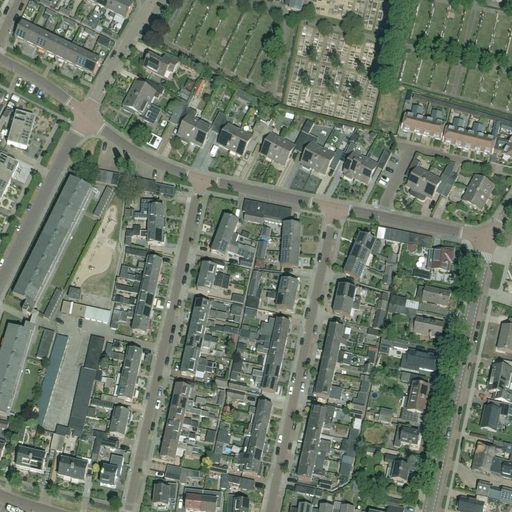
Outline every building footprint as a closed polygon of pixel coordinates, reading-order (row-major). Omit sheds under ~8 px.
[(109,0),(97,0),(94,6),(100,9),(99,12),(102,14),(109,0)] [(118,0),(109,0),(102,14),(104,15),(105,12),(113,16),(121,1),(118,0)] [(290,0),(290,6),(289,9),(300,11),(302,0),(290,0)] [(121,1),(113,16),(124,21),(131,7),(121,1)] [(93,25),(86,22),(84,26),(94,31),(96,27),(93,25)] [(23,43),(31,28),(21,23),(13,38),(23,43)] [(40,33),(31,28),(23,43),(33,48),(40,33)] [(40,33),(33,48),(43,52),(50,38),(40,33)] [(110,42),(100,37),(96,45),(106,50),(110,42)] [(50,38),(43,52),(52,57),(60,43),(50,38)] [(69,47),(60,43),(52,57),(62,62),(69,47)] [(69,47),(62,62),(72,67),(79,52),(76,50),(78,45),(73,43),(70,48),(69,47)] [(79,52),(72,67),(81,72),(89,57),(79,52)] [(176,64),(163,57),(160,62),(148,56),(142,68),(162,79),(166,71),(171,74),(176,64)] [(99,62),(89,57),(81,72),(92,77),(99,62)] [(134,83),(128,95),(148,105),(152,98),(157,101),(163,90),(145,81),(142,87),(134,83)] [(205,83),(200,81),(192,96),(197,98),(205,83)] [(152,107),(148,105),(128,95),(122,107),(123,108),(122,109),(123,111),(126,112),(128,112),(128,110),(141,117),(140,120),(147,123),(152,113),(149,111),(152,107)] [(182,113),(175,126),(180,129),(176,137),(181,139),(180,142),(187,146),(189,143),(199,123),(193,120),(197,113),(190,110),(190,111),(185,108),(182,113)] [(405,116),(402,130),(401,132),(412,134),(418,109),(413,108),(411,117),(405,116)] [(176,109),(169,123),(175,126),(182,113),(176,109)] [(418,109),(412,134),(421,136),(425,121),(420,119),(422,110),(418,109)] [(0,130),(9,112),(5,110),(0,119),(0,130)] [(431,122),(425,121),(421,136),(431,139),(437,113),(433,112),(431,122)] [(437,113),(431,139),(441,141),(445,125),(439,124),(441,114),(437,113)] [(14,114),(10,129),(29,135),(34,119),(14,114)] [(210,129),(199,123),(189,143),(200,149),(209,132),(215,135),(225,117),(218,114),(210,129)] [(225,117),(215,135),(220,138),(216,146),(229,152),(239,132),(232,128),(233,122),(230,120),(225,117)] [(485,138),(481,154),(492,156),(492,153),(493,149),(495,141),(499,125),(500,120),(490,117),(489,122),(494,123),(491,139),(485,138)] [(446,129),(442,144),(453,147),(459,121),(454,120),(452,130),(446,129)] [(511,123),(502,120),(500,130),(505,131),(511,133),(511,138),(511,123)] [(293,147),(282,141),(271,162),(283,168),(292,150),(298,153),(300,149),(307,136),(313,124),(307,121),(293,147)] [(459,121),(453,147),(462,149),(466,134),(460,132),(463,122),(459,121)] [(250,138),(239,132),(229,152),(240,158),(244,150),(250,153),(255,144),(257,144),(266,128),(256,123),(251,132),(253,133),(250,138)] [(471,135),(466,134),(462,149),(472,151),(478,126),(474,125),(471,135)] [(482,127),(478,126),(472,151),(481,154),(485,138),(480,137),(482,127)] [(266,128),(257,144),(263,147),(259,155),(271,162),(282,141),(270,135),(272,131),(266,128)] [(29,135),(10,129),(5,145),(25,150),(29,135)] [(359,136),(354,134),(351,141),(355,144),(359,136)] [(155,150),(160,141),(148,135),(143,144),(155,150)] [(303,156),(299,164),(302,165),(301,168),(308,171),(309,169),(311,170),(322,150),(314,146),(317,141),(313,139),(307,136),(300,149),(306,152),(303,156)] [(498,140),(497,145),(507,147),(511,149),(511,138),(509,143),(498,140)] [(354,180),(365,160),(359,157),(361,154),(354,151),(356,148),(350,145),(343,158),(348,161),(342,174),(344,175),(343,178),(351,182),(352,179),(354,180)] [(493,149),(492,153),(502,156),(511,161),(511,149),(507,147),(504,152),(493,149)] [(322,150),(311,170),(324,177),(328,169),(329,167),(335,170),(343,154),(336,150),(333,156),(322,150)] [(377,166),(365,160),(354,180),(366,186),(375,169),(382,172),(391,153),(385,150),(377,166)] [(0,175),(9,181),(17,166),(5,160),(7,155),(0,151),(0,175)] [(413,161),(407,173),(412,176),(406,189),(411,191),(409,195),(409,198),(415,201),(428,175),(418,169),(420,164),(413,161)] [(101,173),(95,171),(93,183),(99,184),(101,173)] [(101,173),(99,184),(105,185),(107,174),(101,173)] [(113,175),(107,174),(105,185),(110,186),(113,175)] [(451,174),(449,179),(446,185),(452,188),(458,177),(451,174)] [(0,175),(0,193),(3,195),(9,181),(0,175)] [(113,175),(110,186),(116,187),(119,176),(113,175)] [(428,175),(415,201),(421,204),(424,202),(426,199),(431,201),(435,194),(440,196),(446,185),(449,179),(441,175),(439,180),(428,175)] [(468,190),(487,200),(494,187),(474,177),(468,190)] [(90,189),(89,188),(70,179),(64,193),(84,203),(90,189)] [(136,191),(138,180),(132,179),(129,190),(136,191)] [(147,194),(153,195),(155,185),(156,183),(149,182),(147,194)] [(153,195),(152,197),(159,198),(161,186),(155,185),(153,195)] [(446,185),(440,196),(446,200),(452,188),(446,185)] [(93,216),(98,219),(112,191),(106,188),(93,216)] [(487,200),(468,190),(461,202),(481,212),(487,200)] [(64,193),(58,206),(77,215),(84,203),(64,193)] [(163,207),(158,207),(159,201),(141,201),(140,215),(141,215),(141,220),(148,221),(163,221),(163,207)] [(245,202),(244,203),(242,213),(245,214),(248,214),(250,203),(245,202)] [(250,203),(248,214),(254,216),(256,204),(250,203)] [(262,205),(256,204),(254,216),(260,217),(262,205)] [(262,205),(260,217),(265,218),(268,206),(262,205)] [(58,206),(51,219),(71,228),(77,215),(58,206)] [(274,208),(268,206),(265,218),(271,219),(274,208)] [(274,208),(271,219),(277,220),(280,209),(274,208)] [(280,209),(277,220),(280,221),(283,221),(285,210),(280,209)] [(285,210),(283,221),(289,223),(291,211),(285,210)] [(134,211),(128,211),(127,219),(133,219),(133,220),(141,220),(141,215),(140,215),(134,215),(134,211)] [(222,214),(217,229),(219,230),(233,235),(238,223),(231,220),(232,218),(222,214)] [(245,214),(243,222),(262,225),(262,222),(263,217),(260,217),(254,216),(248,214),(245,214)] [(71,228),(51,219),(45,231),(65,241),(71,228)] [(148,233),(162,234),(162,229),(165,229),(165,221),(163,221),(148,221),(148,233)] [(284,226),(283,240),(299,241),(300,227),(284,226)] [(270,230),(262,229),(260,237),(269,239),(270,230)] [(219,230),(215,242),(229,247),(233,235),(219,230)] [(65,241),(45,231),(38,244),(58,254),(65,241)] [(397,232),(391,231),(388,242),(394,243),(397,232)] [(140,232),(140,238),(140,239),(147,239),(147,245),(162,246),(162,244),(164,244),(164,237),(162,237),(162,234),(148,233),(140,232)] [(397,232),(394,243),(400,244),(402,233),(397,232)] [(402,233),(400,244),(406,246),(408,234),(402,233)] [(360,234),(354,247),(370,254),(376,241),(360,234)] [(414,236),(408,234),(406,246),(412,247),(414,236)] [(420,237),(414,236),(412,247),(418,248),(420,237)] [(426,238),(420,237),(418,248),(423,249),(426,238)] [(426,238),(423,249),(429,250),(432,239),(426,238)] [(283,240),(282,254),(298,255),(299,241),(283,240)] [(229,247),(215,242),(210,253),(224,258),(226,253),(244,259),(243,261),(241,260),(239,267),(251,270),(253,263),(252,263),(254,256),(236,250),(229,247)] [(259,243),(255,259),(264,261),(268,244),(259,243)] [(38,244),(32,257),(52,267),(58,254),(38,244)] [(238,245),(236,250),(254,256),(255,251),(238,245)] [(370,254),(354,247),(348,260),(365,267),(370,254)] [(429,250),(426,270),(448,273),(449,264),(452,264),(454,250),(442,249),(441,252),(433,251),(429,250)] [(126,250),(125,255),(147,260),(146,266),(138,264),(137,270),(145,272),(159,275),(162,262),(155,261),(156,255),(126,250)] [(298,255),(282,254),(281,268),(297,269),(298,255)] [(388,254),(386,262),(395,264),(397,256),(388,254)] [(52,267),(32,257),(26,270),(46,280),(52,267)] [(365,267),(348,260),(343,274),(359,280),(365,267)] [(210,262),(209,266),(202,265),(199,278),(228,284),(230,277),(215,274),(216,269),(222,270),(224,265),(210,262)] [(394,270),(385,268),(382,285),(390,286),(394,270)] [(46,280),(26,270),(19,283),(39,293),(46,280)] [(145,272),(144,278),(135,276),(135,277),(128,276),(127,281),(142,284),(157,287),(159,275),(145,272)] [(414,272),(413,278),(429,282),(431,275),(414,272)] [(253,273),(249,288),(258,290),(261,275),(253,273)] [(228,284),(199,278),(196,290),(211,293),(212,287),(227,290),(228,284)] [(278,295),(295,298),(298,285),(281,281),(278,295)] [(39,293),(19,283),(13,296),(27,303),(22,313),(30,318),(36,306),(33,305),(39,293)] [(133,289),(117,286),(116,291),(140,296),(154,299),(157,287),(142,284),(141,291),(133,289)] [(361,300),(354,298),(356,289),(338,285),(335,299),(360,305),(361,300)] [(248,297),(245,309),(257,311),(262,291),(258,290),(249,288),(247,297),(248,297)] [(424,288),(421,302),(446,308),(449,294),(424,288)] [(56,290),(49,304),(42,318),(48,321),(62,293),(56,290)] [(80,293),(69,291),(68,300),(78,302),(80,293)] [(295,298),(278,295),(268,292),(266,299),(277,301),(275,309),(292,312),(295,298)] [(116,297),(115,303),(137,308),(151,311),(154,299),(140,296),(138,302),(130,300),(130,301),(124,300),(124,299),(116,297)] [(233,296),(231,303),(243,305),(244,298),(233,296)] [(391,297),(389,304),(388,306),(389,306),(388,306),(404,309),(406,300),(391,297)] [(358,312),(360,305),(335,299),(332,313),(350,317),(351,310),(358,312)] [(378,301),(377,304),(375,318),(383,320),(387,303),(378,301)] [(196,302),(194,315),(208,318),(225,321),(226,315),(209,311),(211,305),(196,302)] [(84,319),(86,308),(62,303),(60,314),(84,319)] [(388,306),(387,314),(394,315),(395,314),(415,318),(416,312),(404,309),(388,306)] [(240,318),(242,309),(231,307),(229,316),(240,318)] [(120,313),(113,312),(113,316),(127,319),(134,320),(149,323),(151,311),(137,308),(136,314),(127,312),(127,314),(121,312),(120,313)] [(98,310),(92,309),(89,320),(95,322),(98,310)] [(101,323),(103,312),(98,310),(95,322),(101,323)] [(245,310),(244,316),(255,318),(256,312),(245,310)] [(109,313),(103,312),(101,323),(107,324),(109,313)] [(194,315),(191,327),(205,330),(223,334),(224,329),(214,327),(215,325),(207,323),(208,318),(194,315)] [(113,316),(110,330),(117,331),(119,322),(126,324),(127,319),(113,316)] [(416,318),(416,319),(411,318),(408,333),(439,339),(442,324),(416,318)] [(134,320),(131,333),(146,336),(147,330),(149,331),(151,324),(149,323),(134,320)] [(262,324),(261,330),(274,333),(287,336),(290,324),(277,321),(269,320),(268,326),(262,324)] [(511,321),(509,321),(507,329),(502,328),(497,351),(511,353),(511,321)] [(9,328),(4,342),(25,348),(29,335),(32,335),(34,328),(25,326),(23,332),(9,328)] [(240,330),(238,338),(245,339),(247,332),(248,332),(249,328),(241,326),(240,330)] [(330,326),(327,338),(340,340),(348,342),(349,337),(341,335),(343,329),(330,326)] [(191,327),(188,339),(211,344),(217,345),(218,341),(212,339),(212,338),(204,336),(205,330),(191,327)] [(274,333),(261,330),(259,336),(265,337),(264,343),(271,345),(285,348),(287,336),(274,333)] [(380,332),(368,330),(367,336),(378,339),(380,332)] [(54,334),(44,331),(36,359),(46,362),(54,334)] [(57,336),(55,342),(66,345),(68,339),(57,336)] [(327,338),(325,349),(338,352),(339,347),(351,349),(352,343),(348,342),(340,340),(327,338)] [(382,338),(379,348),(393,351),(394,349),(406,352),(408,343),(395,341),(395,340),(382,338)] [(211,344),(188,339),(186,351),(200,354),(214,357),(219,358),(220,353),(210,351),(210,350),(211,344)] [(25,348),(4,342),(0,356),(21,362),(25,348)] [(55,342),(53,347),(64,350),(66,345),(55,342)] [(103,345),(90,342),(88,347),(102,350),(103,345)] [(113,346),(107,345),(104,358),(125,363),(139,366),(142,353),(127,350),(126,357),(111,353),(113,346)] [(285,348),(271,345),(270,350),(258,347),(256,354),(269,356),(282,359),(285,348)] [(64,350),(53,347),(52,353),(63,356),(64,350)] [(102,350),(88,347),(87,353),(101,356),(102,350)] [(338,352),(325,349),(322,361),(335,364),(341,365),(343,353),(338,352)] [(186,351),(183,363),(212,369),(215,370),(217,371),(218,368),(217,365),(213,364),(206,363),(207,361),(199,359),(200,354),(186,351)] [(418,374),(419,370),(433,373),(435,373),(437,365),(435,365),(436,357),(409,351),(408,358),(403,357),(400,370),(418,374)] [(52,353),(50,359),(61,362),(63,356),(52,353)] [(87,353),(86,358),(99,361),(101,356),(87,353)] [(0,356),(0,370),(17,376),(21,362),(0,356)] [(269,356),(266,368),(280,371),(282,359),(269,356)] [(86,358),(85,364),(98,367),(99,361),(86,358)] [(50,359),(48,365),(59,368),(61,362),(50,359)] [(243,363),(234,361),(231,373),(240,375),(243,363)] [(322,361),(320,373),(333,376),(335,364),(322,361)] [(125,363),(122,375),(136,378),(139,366),(125,363)] [(212,369),(183,363),(180,375),(195,379),(196,373),(204,375),(204,373),(211,374),(212,369)] [(85,364),(84,369),(96,372),(97,372),(98,367),(85,364)] [(490,380),(509,384),(511,377),(511,364),(509,364),(507,371),(493,367),(490,380)] [(48,365),(47,370),(58,373),(59,368),(48,365)] [(266,368),(265,374),(253,372),(252,377),(256,378),(264,380),(277,383),(280,371),(266,368)] [(80,375),(94,378),(96,372),(84,369),(81,369),(80,375)] [(17,376),(0,370),(0,385),(13,390),(17,376)] [(58,373),(47,370),(45,376),(56,379),(58,373)] [(333,376),(320,373),(317,385),(330,388),(333,376)] [(402,374),(400,382),(408,384),(407,387),(412,388),(410,399),(426,403),(428,395),(430,395),(432,390),(429,389),(424,388),(425,379),(410,375),(402,374)] [(78,381),(93,384),(94,378),(80,375),(78,381)] [(122,375),(119,387),(134,390),(135,385),(137,386),(139,378),(136,378),(122,375)] [(45,376),(43,382),(54,385),(56,379),(45,376)] [(368,384),(369,378),(357,376),(356,381),(368,384)] [(264,380),(256,378),(255,383),(263,385),(262,392),(275,394),(277,383),(264,380)] [(216,379),(214,388),(225,390),(227,381),(216,379)] [(487,383),(486,388),(488,390),(488,393),(496,395),(494,401),(500,403),(511,405),(511,392),(508,391),(509,384),(490,380),(490,382),(487,383)] [(77,387),(92,390),(93,384),(78,381),(77,387)] [(43,382),(42,387),(53,391),(53,390),(54,385),(43,382)] [(247,387),(229,383),(228,390),(245,394),(247,387)] [(176,387),(173,399),(187,402),(190,390),(193,391),(195,386),(184,384),(183,388),(176,387)] [(0,385),(0,400),(9,403),(13,390),(0,385)] [(330,388),(317,385),(315,396),(328,399),(329,393),(341,396),(342,390),(330,388)] [(42,387),(40,393),(51,396),(53,391),(42,387)] [(76,393),(90,396),(92,390),(77,387),(76,393)] [(119,387),(117,400),(124,401),(131,403),(132,398),(135,399),(136,392),(133,391),(134,390),(119,387)] [(243,402),(245,396),(227,392),(226,399),(243,402)] [(40,393),(38,399),(49,402),(51,396),(40,393)] [(89,402),(90,396),(76,393),(74,399),(89,402)] [(101,396),(100,402),(114,405),(116,405),(117,400),(101,396)] [(402,409),(400,420),(416,424),(418,415),(423,416),(426,403),(410,399),(404,398),(402,409)] [(38,399),(37,405),(47,408),(49,402),(38,399)] [(88,409),(89,403),(89,402),(74,399),(74,400),(73,405),(88,409)] [(187,402),(173,399),(171,412),(185,415),(185,414),(192,416),(207,419),(208,414),(201,412),(192,410),(193,404),(187,402)] [(9,403),(0,400),(0,416),(5,418),(9,403)] [(92,400),(90,406),(113,411),(114,405),(100,402),(92,400)] [(352,404),(350,410),(363,412),(364,406),(360,405),(361,403),(354,401),(353,404),(352,404)] [(492,403),(490,409),(485,408),(480,429),(496,433),(499,417),(505,418),(508,407),(492,403)] [(253,415),(269,419),(272,407),(259,404),(257,410),(249,408),(248,414),(253,415)] [(37,405),(35,410),(46,414),(47,408),(37,405)] [(72,411),(86,415),(88,409),(73,405),(72,411)] [(312,408),(309,421),(331,426),(332,420),(334,409),(326,407),(325,411),(312,408)] [(35,410),(33,416),(44,419),(46,414),(35,410)] [(70,417),(85,421),(86,415),(72,411),(70,417)] [(129,414),(114,411),(112,423),(126,426),(127,421),(130,421),(131,414),(129,414)] [(171,412),(168,424),(182,427),(182,426),(197,429),(198,424),(191,423),(191,422),(183,420),(185,415),(171,412)] [(362,415),(350,413),(349,419),(361,421),(362,415)] [(253,415),(250,427),(249,426),(249,427),(267,431),(269,419),(253,415)] [(33,416),(32,422),(42,425),(44,419),(33,416)] [(379,416),(377,422),(390,425),(391,419),(379,416)] [(83,427),(85,421),(70,417),(69,424),(83,427)] [(331,426),(309,421),(307,432),(320,435),(321,429),(329,431),(331,426)] [(0,422),(0,430),(6,432),(8,424),(0,422)] [(42,425),(32,422),(30,428),(41,431),(42,425)] [(108,422),(107,429),(111,430),(110,436),(123,439),(126,426),(112,423),(108,422)] [(68,430),(69,431),(82,434),(83,427),(69,424),(68,430)] [(182,427),(168,424),(165,436),(179,439),(179,438),(194,441),(195,436),(189,435),(189,433),(181,431),(182,427)] [(220,424),(218,433),(226,434),(227,429),(224,428),(224,425),(220,424)] [(398,426),(396,434),(393,448),(399,450),(400,445),(416,448),(419,435),(407,433),(408,428),(398,426)] [(20,427),(15,443),(22,444),(26,428),(20,427)] [(68,438),(69,431),(68,430),(57,427),(55,435),(59,436),(65,437),(68,438)] [(267,431),(249,427),(247,433),(244,432),(243,438),(246,439),(264,443),(267,431)] [(358,432),(351,430),(350,435),(349,440),(356,441),(357,436),(358,432)] [(94,432),(92,438),(96,439),(102,440),(106,441),(108,435),(94,432)] [(307,432),(304,444),(317,447),(330,449),(331,444),(318,441),(320,435),(307,432)] [(216,444),(223,445),(226,434),(218,433),(216,444)] [(55,435),(53,435),(49,451),(55,452),(59,436),(55,435)] [(59,436),(55,452),(61,454),(65,437),(59,436)] [(186,447),(186,446),(178,444),(179,439),(165,436),(163,447),(177,450),(184,452),(191,454),(192,454),(193,448),(186,447)] [(76,457),(75,463),(71,481),(84,484),(88,466),(89,466),(89,467),(96,468),(100,447),(102,440),(96,439),(91,461),(76,457)] [(246,439),(244,450),(262,454),(264,443),(246,439)] [(102,440),(100,447),(118,450),(119,444),(106,441),(102,440)] [(348,442),(346,453),(353,455),(354,451),(356,443),(348,442)] [(506,448),(502,447),(503,444),(493,442),(492,448),(478,445),(475,456),(492,460),(492,459),(494,454),(500,455),(500,456),(501,456),(501,455),(504,456),(506,448)] [(304,444),(302,456),(315,459),(322,460),(324,461),(326,455),(329,455),(330,449),(317,447),(304,444)] [(160,450),(160,454),(161,454),(160,460),(174,463),(177,450),(163,447),(162,450),(160,450)] [(365,448),(365,450),(364,453),(380,457),(381,451),(365,448)] [(29,471),(33,453),(20,450),(16,468),(29,471)] [(262,454),(244,450),(243,450),(242,456),(240,455),(239,457),(235,456),(234,460),(260,466),(262,454)] [(46,456),(33,453),(29,471),(42,474),(46,456)] [(302,456),(299,467),(312,470),(317,471),(320,472),(322,460),(315,459),(302,456)] [(489,474),(501,477),(505,462),(492,459),(492,460),(475,456),(471,471),(489,476),(489,474)] [(111,457),(109,469),(104,468),(99,486),(113,489),(115,479),(118,480),(123,460),(111,457)] [(385,457),(384,464),(389,465),(388,470),(387,470),(385,480),(391,481),(397,483),(396,485),(403,486),(404,484),(406,485),(409,469),(398,467),(399,460),(385,457)] [(501,477),(501,478),(511,480),(511,459),(509,459),(508,463),(505,462),(501,477)] [(71,481),(75,463),(62,460),(58,478),(71,481)] [(260,466),(234,460),(233,466),(241,467),(239,474),(260,478),(262,471),(259,470),(260,466)] [(221,476),(226,477),(228,470),(210,466),(209,473),(221,475),(221,476)] [(312,470),(299,467),(297,479),(310,482),(311,475),(324,478),(325,473),(317,471),(312,470)] [(167,468),(166,474),(180,477),(181,471),(167,468)] [(180,477),(166,474),(164,480),(180,483),(180,477)] [(228,477),(227,484),(241,487),(242,480),(228,477)] [(319,483),(318,489),(330,492),(332,485),(319,483)] [(479,483),(475,496),(487,499),(490,486),(479,483)] [(156,489),(154,507),(158,507),(158,509),(165,509),(165,508),(168,508),(168,501),(175,501),(177,486),(168,485),(167,490),(156,489)] [(295,486),(295,487),(294,493),(306,495),(306,496),(313,498),(315,491),(307,489),(308,489),(295,486)] [(511,491),(502,489),(499,502),(508,505),(511,506),(511,491)] [(185,490),(184,500),(187,500),(186,505),(185,511),(200,511),(202,500),(203,493),(185,490)] [(226,511),(249,511),(250,503),(237,502),(238,498),(228,497),(226,511)] [(487,499),(476,497),(475,502),(460,499),(460,502),(457,502),(456,509),(458,510),(457,511),(482,511),(483,508),(486,508),(488,500),(487,499)] [(215,511),(217,502),(202,500),(200,511),(215,511)] [(402,511),(403,510),(398,509),(399,503),(387,500),(385,507),(389,507),(387,511),(402,511)]
